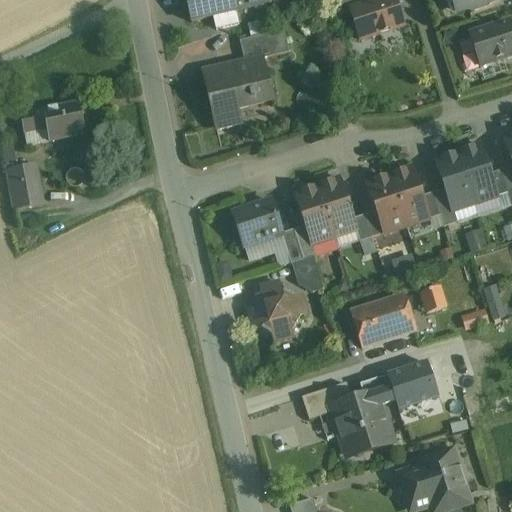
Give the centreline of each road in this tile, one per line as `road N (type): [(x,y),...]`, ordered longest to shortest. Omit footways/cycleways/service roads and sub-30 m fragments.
road 1 (residential): [(511,105),(407,138),(347,141),(179,193)]
road 2 (residential): [(251,511),(179,193)]
road 3 (residential): [(179,193),(136,0)]
road 4 (residential): [(134,0),(0,68)]
